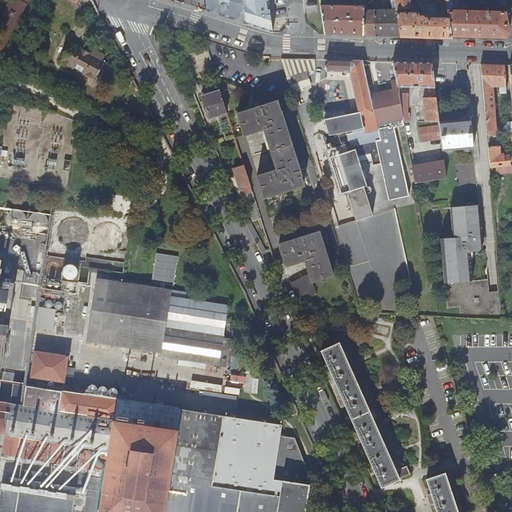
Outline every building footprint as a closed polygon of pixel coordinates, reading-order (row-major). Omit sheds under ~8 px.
[(0,56),(30,0),(10,0),(0,19),(0,56)] [(206,0),(208,12),(221,16),(247,24),(243,0),(206,0)] [(243,0),(247,24),(264,30),(260,3),(258,4),(257,0),(243,0)] [(411,8),(410,0),(395,0),(396,3),(397,10),(411,8)] [(418,14),(397,14),(401,37),(451,39),(451,36),(446,0),(415,0),(416,2),(421,1),(423,14),(424,14),(423,17),(419,17),(418,14)] [(505,14),(498,13),(478,13),(478,10),(473,9),(473,13),(454,12),(452,0),(446,0),(451,36),(505,38),(509,33),(505,14)] [(495,0),(498,13),(505,14),(502,0),(495,0)] [(321,7),(326,35),(401,37),(397,14),(397,13),(365,13),(365,7),(321,7)] [(91,55),(70,44),(61,61),(95,79),(104,62),(102,60),(105,55),(94,50),(91,55)] [(315,60),(281,59),(294,100),(305,96),(305,94),(313,91),(309,79),(315,70),(315,60)] [(348,140),(354,145),(376,140),(380,139),(370,95),(363,61),(327,60),(327,65),(326,65),(326,69),(327,69),(327,72),(351,73),(360,115),(324,119),(329,136),(364,127),(364,130),(346,134),(348,140)] [(430,88),(435,88),(432,63),(394,61),(397,80),(398,86),(430,88)] [(481,64),(490,167),(497,166),(497,174),(511,173),(511,165),(510,165),(510,157),(504,157),(504,154),(500,155),(500,147),(499,147),(493,87),(500,87),(501,93),(507,93),(505,65),(481,64)] [(398,86),(397,80),(392,81),(393,90),(370,95),(380,139),(376,140),(388,200),(393,199),(409,196),(395,127),(405,125),(405,121),(399,88),(398,86)] [(402,88),(399,88),(405,121),(411,121),(410,112),(408,112),(409,92),(406,93),(406,90),(403,90),(402,88)] [(436,98),(435,88),(430,88),(431,96),(424,96),(424,98),(427,122),(439,122),(436,98)] [(203,96),(209,117),(227,111),(221,91),(203,96)] [(282,111),(281,111),(278,101),(238,114),(245,135),(264,129),(265,137),(273,164),(278,170),(257,176),(264,198),(304,186),(301,175),(302,175),(282,111)] [(455,122),(454,121),(439,123),(439,125),(441,139),(443,152),(474,149),(471,119),(462,120),(461,121),(459,120),(458,121),(456,121),(455,122)] [(419,128),(421,142),(441,139),(439,125),(419,128)] [(347,191),(364,186),(367,185),(356,149),(339,155),(343,167),(339,168),(346,192),(347,191)] [(446,178),(444,163),(413,169),(416,183),(446,178)] [(244,165),(234,168),(241,190),(244,190),(245,195),(253,193),(244,165)] [(183,194),(176,181),(167,185),(174,198),(183,194)] [(373,214),(364,186),(347,191),(356,220),(373,214)] [(249,206),(253,221),(261,219),(256,204),(249,206)] [(483,248),(479,206),(451,209),(454,239),(442,240),(446,284),(473,282),(471,252),(479,252),(483,248)] [(333,276),(320,232),(279,245),(286,267),(305,261),(309,275),(291,283),(301,303),(317,295),(312,283),(333,276)] [(0,368),(2,369),(16,283),(0,280),(0,278),(3,259),(0,258),(0,368)] [(98,281),(89,342),(163,353),(163,358),(220,367),(229,306),(170,298),(171,291),(98,281)] [(396,472),(338,344),(321,352),(328,367),(323,369),(340,407),(345,405),(358,434),(353,436),(370,474),(375,472),(381,488),(399,480),(399,479),(410,474),(407,467),(396,472)] [(69,356),(35,352),(31,379),(65,383),(66,382),(73,383),(75,368),(68,367),(69,356)] [(287,511),(292,480),(315,483),(318,470),(301,431),(291,429),(291,428),(180,411),(177,430),(115,421),(118,400),(0,382),(0,454),(108,471),(102,511),(287,511)] [(457,511),(445,474),(426,480),(432,497),(428,498),(432,511),(457,511)] [(88,511),(92,492),(30,481),(25,511),(88,511)]
